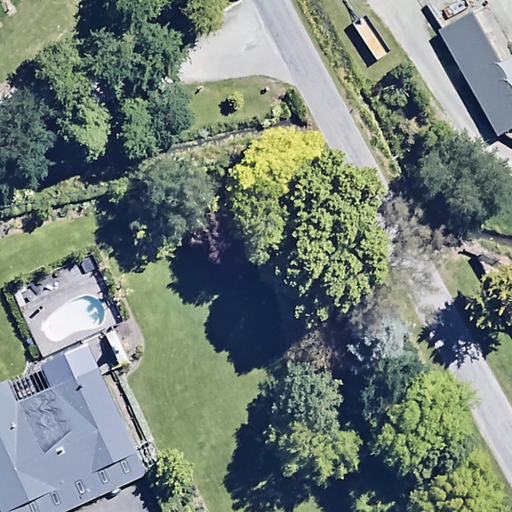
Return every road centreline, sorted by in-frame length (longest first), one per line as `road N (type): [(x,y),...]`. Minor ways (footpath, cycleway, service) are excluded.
road 1 (unclassified): [(511,445),(265,0)]
road 2 (unknown): [(0,117),(291,47)]
